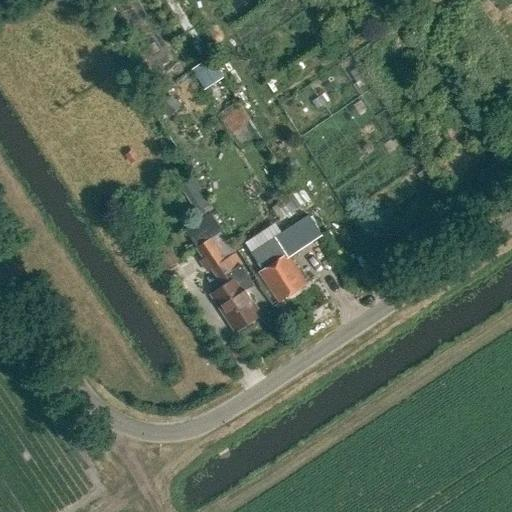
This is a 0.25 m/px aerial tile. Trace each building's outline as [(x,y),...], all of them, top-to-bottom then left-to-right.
[(205,88),(224,75),(211,55),(192,68),(205,88)] [(169,118),(181,105),(171,95),(159,108),(169,118)] [(216,112),(235,142),(251,132),(232,102),(216,112)] [(201,217),(184,228),(196,247),(211,237),(223,229),(220,225),(225,222),(194,174),(180,183),(201,217)] [(308,283),(290,256),(308,244),(295,225),(252,253),(263,269),(260,271),(280,301),(308,283)] [(254,284),(234,252),(225,258),(211,237),(196,247),(204,258),(201,260),(208,271),(212,268),(223,285),(210,293),(235,331),(258,317),(254,311),(258,309),(246,289),(254,284)] [(170,266),(180,261),(169,241),(159,246),(170,266)]
